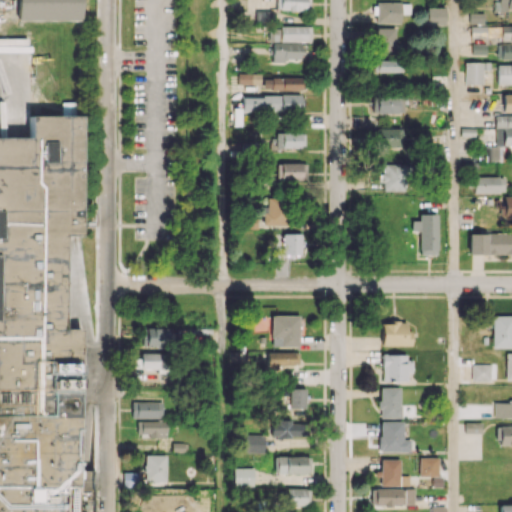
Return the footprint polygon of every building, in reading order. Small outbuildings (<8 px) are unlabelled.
[(17,0),(17,20),(80,20),(80,0),(17,0)] [(309,0),(275,0),(276,9),(309,11),(309,0)] [(511,9),(511,0),(497,0),(497,1),(494,1),(494,9),(511,9)] [(410,14),(410,2),(376,1),(375,22),(400,23),(400,13),(410,14)] [(426,7),(426,25),(445,25),(445,7),(426,7)] [(483,13),(468,12),(468,23),(483,24),(483,13)] [(268,26),(268,41),(311,41),(311,25),(268,26)] [(511,25),(500,26),(500,41),(511,40),(511,25)] [(470,38),(486,37),(486,26),(469,26),(470,38)] [(396,53),(396,27),(375,28),(375,54),(396,53)] [(303,43),(272,42),(271,61),(302,62),(303,43)] [(511,59),(511,43),(500,44),(500,59),(511,59)] [(486,54),(486,44),(472,44),(472,55),(486,54)] [(402,72),(403,59),(376,59),(376,71),(402,72)] [(482,62),(463,62),(464,84),(482,84),(482,62)] [(511,64),(496,65),(496,84),(511,83),(511,64)] [(237,84),(259,84),(259,74),(237,73),(237,84)] [(304,89),(303,76),(262,77),(262,90),(304,89)] [(511,93),(502,93),(502,111),(511,111),(511,93)] [(241,110),(301,112),(301,96),(242,94),(241,110)] [(403,113),(403,96),(372,95),(371,112),(403,113)] [(0,136),(0,511),(79,511),(79,329),(63,329),(63,236),(79,236),(78,115),(73,115),(73,102),(60,102),(60,115),(27,116),(27,137),(0,136)] [(511,115),(494,115),(494,127),(502,127),(502,145),(511,144),(511,115)] [(377,117),(358,116),(358,126),(376,127),(377,117)] [(402,128),(375,129),(375,149),(402,149),(402,128)] [(275,147),(304,148),(305,133),(275,132),(275,147)] [(502,147),(486,146),(485,160),(502,161),(502,147)] [(276,163),(276,180),(306,179),(306,162),(276,163)] [(476,170),(476,162),(462,162),(462,170),(476,170)] [(407,164),(381,164),(381,182),(382,182),(382,190),(407,190),(407,164)] [(473,193),(503,193),(503,176),(473,176),(473,193)] [(511,217),(511,195),(503,196),(503,217),(511,217)] [(283,225),(284,198),(266,197),(266,211),(262,211),(262,225),(283,225)] [(436,214),(417,214),(418,254),(436,254),(436,214)] [(467,253),(511,253),(511,233),(468,232),(467,253)] [(302,233),(282,233),(283,254),(302,254),(302,233)] [(298,315),(270,315),(270,337),(280,338),(280,346),(298,347),(298,315)] [(491,347),(511,347),(511,315),(492,315),(491,347)] [(381,322),(381,345),(411,345),(411,331),(405,331),(405,322),(381,322)] [(142,347),(165,346),(164,328),(142,328),(142,347)] [(277,371),(277,364),(298,365),(298,352),(267,351),(266,370),(277,371)] [(165,370),(166,355),(134,353),(133,369),(165,370)] [(405,380),(405,372),(410,372),(409,354),(381,354),(381,381),(405,380)] [(471,381),(490,381),(490,364),(471,364),(471,381)] [(400,418),(400,387),(379,386),(379,417),(400,418)] [(305,408),(305,387),(288,388),(288,408),(305,408)] [(511,398),(507,399),(507,402),(493,402),(493,418),(511,417),(511,398)] [(162,418),(162,401),(131,401),(131,418),(162,418)] [(166,420),(136,420),(136,437),(166,436),(166,420)] [(402,420),(378,421),(379,452),(409,451),(409,439),(402,439),(402,420)] [(271,422),(271,437),(305,436),(305,421),(271,422)] [(464,433),(481,433),(481,421),(464,422),(464,433)] [(499,445),(511,444),(511,425),(499,426),(499,445)] [(243,452),(263,452),(263,434),(244,434),(243,452)] [(166,454),(144,455),(144,482),(166,482),(166,454)] [(275,473),(308,474),(309,456),(275,456),(275,473)] [(432,476),(432,478),(436,478),(437,457),(418,456),(417,476),(432,476)] [(379,485),(408,485),(408,475),(398,475),(398,459),(380,459),(379,471),(374,471),(374,477),(379,477),(379,485)] [(233,486),(253,486),(252,467),(232,468),(233,486)] [(123,486),(137,486),(137,472),(122,472),(123,486)] [(285,505),(308,506),(309,488),(286,488),(285,505)] [(413,505),(413,488),(374,488),(373,504),(413,505)]
